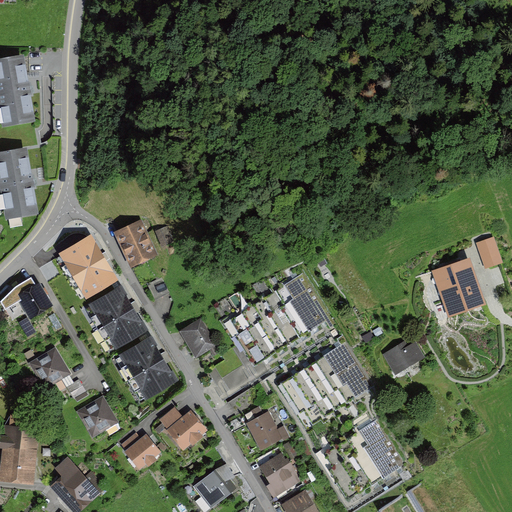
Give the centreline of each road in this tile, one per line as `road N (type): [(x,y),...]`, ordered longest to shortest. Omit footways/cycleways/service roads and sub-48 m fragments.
road 1 (residential): [(272,511),(98,231),(60,208)]
road 2 (unclassified): [(60,208),(79,0)]
